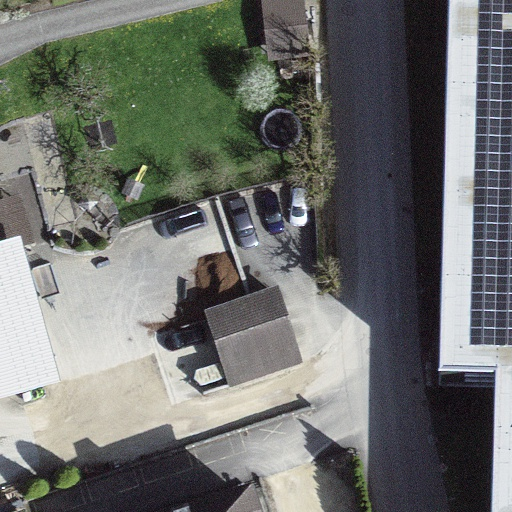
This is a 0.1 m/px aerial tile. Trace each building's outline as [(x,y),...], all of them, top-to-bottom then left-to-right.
[(302,27),(299,0),(269,0),(260,1),(262,31),(302,27)] [(511,511),(511,0),(450,0),(440,383),(496,385),(493,511),(511,511)] [(2,256),(0,256),(0,392),(36,382),(2,256)] [(277,294),(207,315),(228,385),(298,363),(277,294)] [(211,511),(252,511),(248,500),(211,511)]
